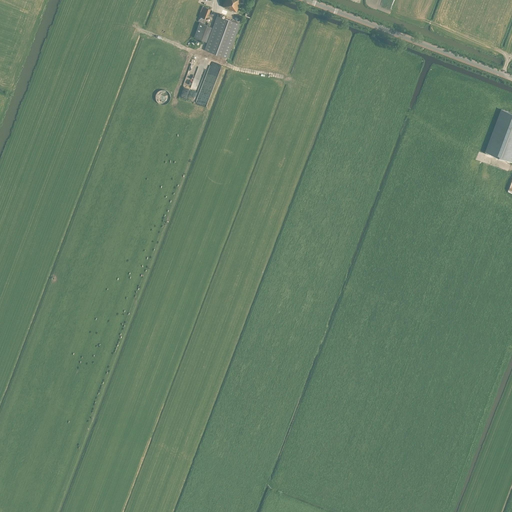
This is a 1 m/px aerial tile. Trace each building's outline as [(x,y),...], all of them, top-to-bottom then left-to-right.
[(240,0),(224,0),(223,5),(227,7),(236,11),(240,0)] [(207,18),(211,8),(202,5),(198,15),(200,16),(198,20),(205,23),(207,18)] [(240,23),(217,14),(204,49),(227,57),(240,23)] [(212,60),(197,104),(205,107),(220,63),(212,60)] [(198,94),(196,94),(201,78),(195,76),(188,97),(193,99),(193,98),(197,99),(198,94)] [(186,82),(185,87),(182,87),(181,93),(187,95),(190,83),(186,82)] [(511,111),(501,107),(485,150),(511,160),(511,111)]
